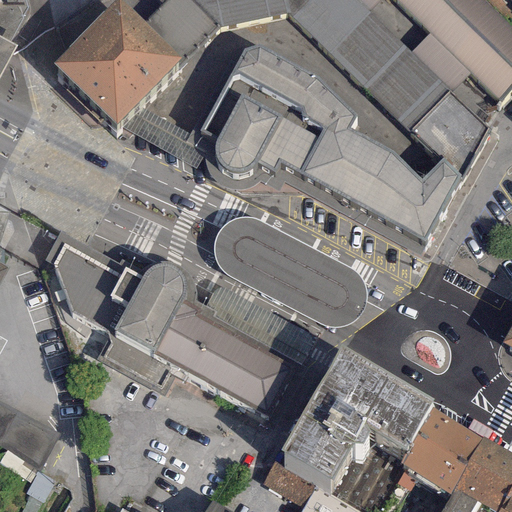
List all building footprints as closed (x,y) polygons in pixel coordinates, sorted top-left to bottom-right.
[(511,34),(477,0),(181,0),(140,45),(186,87),(225,39),(288,21),(442,174),(460,192),(488,136),(455,103),(473,86),(501,113),(511,101),(511,34)] [(116,22),(50,93),(120,158),(136,141),(156,119),(186,87),(140,45),(116,22)] [(0,73),(15,46),(0,37),(0,73)] [(422,252),(460,192),(442,174),(421,196),(395,166),(349,143),(357,129),(320,95),(261,61),(245,64),(242,72),(236,84),(302,118),(304,130),(325,141),(318,156),(302,187),(422,252)] [(219,159),(222,153),(204,143),(236,84),(242,72),(231,66),(191,140),(186,150),(198,156),(206,160),(207,170),(210,179),(216,187),(224,193),(233,196),(243,197),(253,195),(261,190),(297,195),(417,261),(422,252),(302,187),(279,174),(275,183),(256,173),(253,179),(247,183),(241,185),(234,185),(228,182),(223,178),(219,172),(218,166),(219,159)] [(256,173),(277,134),(240,115),(222,153),(219,159),(218,166),(219,172),(223,178),(228,182),(234,185),(241,185),(247,183),(253,179),(256,173)] [(191,140),(156,119),(136,141),(187,174),(198,156),(186,150),(191,140)] [(318,156),(277,134),(256,173),(275,183),(279,174),(302,187),(318,156)] [(0,242),(9,213),(0,207),(0,242)] [(354,270),(260,220),(253,217),(248,216),(240,216),(233,218),(228,221),(223,226),(218,231),(216,238),(215,246),(215,253),(218,261),(220,265),(227,271),(232,275),(325,324),(330,327),(332,327),(338,327),(344,326),(349,324),(355,321),(360,315),(364,309),(366,303),(367,297),(367,290),(365,283),(361,276),(354,270)] [(179,314),(152,363),(120,345),(144,295),(126,284),(122,290),(68,258),(57,275),(73,320),(107,338),(111,352),(104,366),(162,398),(174,376),(268,428),(295,379),(207,329),(179,314)] [(0,263),(0,283),(8,268),(0,263)] [(152,363),(179,314),(181,307),(180,299),(177,292),(171,288),(163,285),(156,286),(149,289),(144,295),(120,345),(152,363)] [(221,304),(207,329),(295,379),(309,354),(221,304)] [(511,339),(502,356),(511,362),(511,339)] [(404,485),(433,434),(340,382),(284,479),(332,506),(359,459),(404,485)] [(511,511),(511,479),(433,434),(404,485),(451,511),(511,511)]
